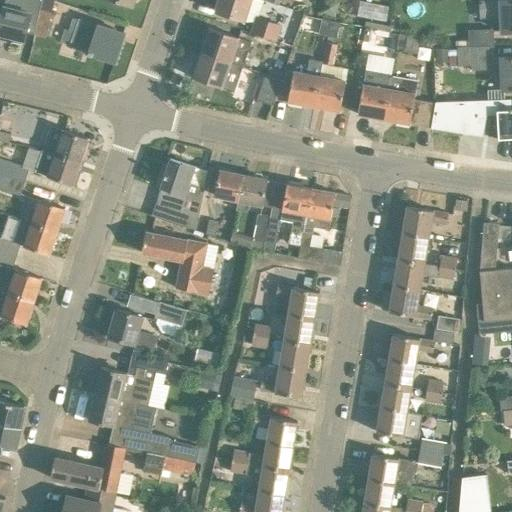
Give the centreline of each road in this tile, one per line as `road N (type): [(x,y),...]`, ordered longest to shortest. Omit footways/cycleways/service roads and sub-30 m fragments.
road 1 (unclassified): [(321,511),(380,168)]
road 2 (unclassified): [(50,372),(132,111)]
road 3 (unclassified): [(380,168),(132,111)]
road 4 (unclassified): [(21,511),(50,372)]
road 5 (unclassified): [(132,111),(0,78)]
road 6 (unclassified): [(511,185),(380,168)]
